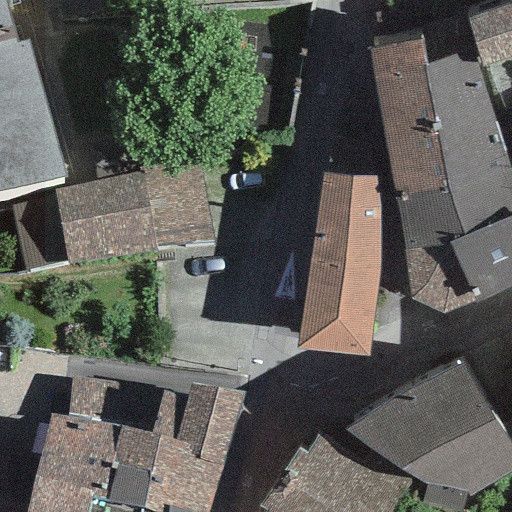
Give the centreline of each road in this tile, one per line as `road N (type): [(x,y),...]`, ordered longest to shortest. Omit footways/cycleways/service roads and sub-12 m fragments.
road 1 (residential): [(265,396),(340,0)]
road 2 (unknown): [(265,396),(96,373),(60,382),(17,416)]
road 3 (residential): [(265,396),(511,309)]
